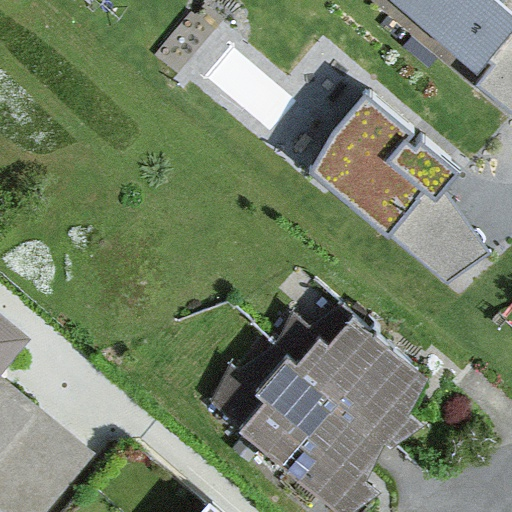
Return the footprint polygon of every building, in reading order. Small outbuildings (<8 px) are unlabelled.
[(511,0),(389,0),(511,98),(511,0)] [(459,158),(360,79),(305,154),(449,278),(488,245),(442,181),(459,158)] [(40,329),(0,297),(0,499),(15,511),(45,511),(99,444),(7,371),(40,329)] [(338,300),(235,417),(327,498),(430,381),(338,300)] [(212,386),(239,406),(264,373),(237,352),(212,386)]
